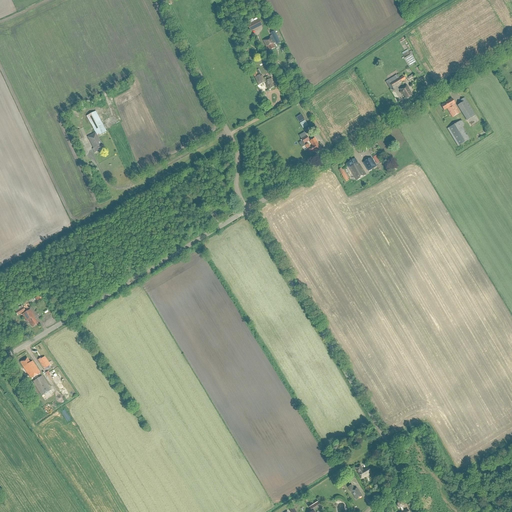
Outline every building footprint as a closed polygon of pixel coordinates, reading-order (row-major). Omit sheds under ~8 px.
[(271,36),(263,40),(266,47),(267,47),(269,51),(275,48),(273,44),(275,43),(276,45),(280,43),(274,31),(270,33),(271,36)] [(259,69),(252,73),(258,86),(265,82),(268,90),(274,87),(272,84),(272,83),(273,82),(271,79),(269,80),(268,78),(267,77),(264,79),(259,69)] [(390,90),(392,88),(393,88),(401,83),(396,75),(388,81),(386,83),(390,90)] [(406,86),(399,90),(403,96),(403,95),(406,100),(412,96),(406,86)] [(462,103),(457,106),(467,121),(475,115),(464,98),(460,100),(462,103)] [(452,99),(440,106),(444,111),(447,109),(452,118),(459,113),(454,104),(455,104),(452,99)] [(92,149),(94,153),(104,148),(97,136),(106,132),(96,111),(86,116),(95,133),(87,137),(93,148),(92,149)] [(461,121),(448,129),(458,146),(469,140),(461,127),(464,125),(461,121)] [(84,138),(80,130),(77,131),(74,132),(78,140),(84,138)] [(302,141),(299,143),(301,148),(305,146),(304,144),(309,141),(306,136),(301,139),(302,141)] [(310,154),(316,151),(318,154),(321,151),(318,145),(314,139),(310,142),(313,147),(308,150),(310,154)] [(377,166),(372,158),(363,163),(368,172),(377,166)] [(355,159),(346,164),(349,168),(357,181),(366,175),(360,165),(359,166),(355,159)] [(341,169),(338,170),(346,182),(348,180),(341,169)] [(14,311),(15,312),(18,316),(26,312),(23,307),(19,310),(18,308),(14,311)] [(30,310),(22,315),(27,321),(28,320),(32,326),(37,323),(35,318),(30,310)] [(27,358),(20,362),(31,379),(40,373),(32,361),(30,363),(27,358)] [(38,360),(44,369),(48,367),(42,358),(38,360)] [(40,373),(31,379),(42,396),(51,390),(40,373)] [(39,396),(30,383),(25,387),(34,399),(39,396)] [(360,465),(356,468),(362,479),(372,473),(368,467),(363,471),(360,465)] [(356,477),(351,470),(346,473),(351,480),(356,477)] [(352,484),(347,487),(350,493),(351,492),(356,500),(362,496),(357,488),(355,489),(352,484)] [(307,505),(310,510),(319,504),(316,499),(313,501),(312,500),(309,501),(310,503),(307,505)] [(406,509),(403,510),(402,506),(403,506),(401,502),(397,504),(399,508),(400,507),(402,511),(398,511),(408,511),(408,510),(406,510),(406,509)]
